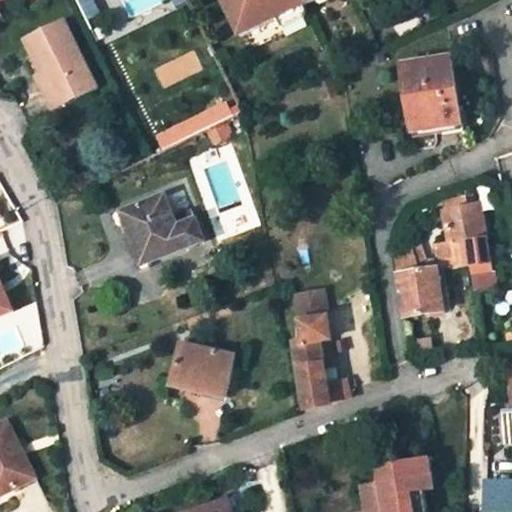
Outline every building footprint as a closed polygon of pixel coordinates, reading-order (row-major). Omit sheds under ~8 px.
[(222,0),(241,37),(315,0),(222,0)] [(101,88),(67,22),(30,40),(47,72),(52,70),(70,104),(101,88)] [(411,123),(435,120),(436,127),(462,123),(452,59),(404,67),(411,123)] [(40,76),(58,110),(70,104),(52,70),(47,72),(40,76)] [(330,78),(321,82),(327,99),(336,95),(330,78)] [(225,101),(155,135),(162,150),(233,115),(225,101)] [(413,131),(436,127),(435,120),(411,123),(413,131)] [(134,227),(148,263),(204,242),(193,212),(174,219),(165,195),(124,212),(130,229),(134,227)] [(444,201),(446,211),(469,206),(467,196),(444,201)] [(433,245),(435,269),(439,269),(447,268),(475,265),(473,247),(488,244),(479,204),(469,206),(446,211),(443,212),(450,242),(433,245)] [(124,232),(137,267),(148,263),(134,227),(130,229),(124,232)] [(397,253),(400,273),(431,270),(421,241),(397,253)] [(449,285),(447,268),(439,269),(441,286),(449,285)] [(444,313),(441,286),(439,269),(435,269),(431,270),(400,273),(407,318),(444,313)] [(0,315),(12,311),(0,281),(0,315)] [(296,296),(298,310),(325,306),(322,292),(296,296)] [(325,306),(298,310),(300,322),(294,323),(298,342),(296,343),(308,409),(335,404),(350,399),(346,381),(329,384),(326,370),(336,368),(332,342),(328,317),(324,318),(323,312),(326,311),(325,306)] [(175,387),(226,399),(235,357),(184,346),(175,387)] [(0,423),(0,494),(36,477),(9,420),(0,423)] [(427,511),(423,489),(432,487),(426,457),(376,466),(379,481),(361,485),(365,511),(427,511)] [(511,511),(511,479),(482,479),(480,511),(511,511)] [(231,511),(226,496),(184,511),(231,511)]
